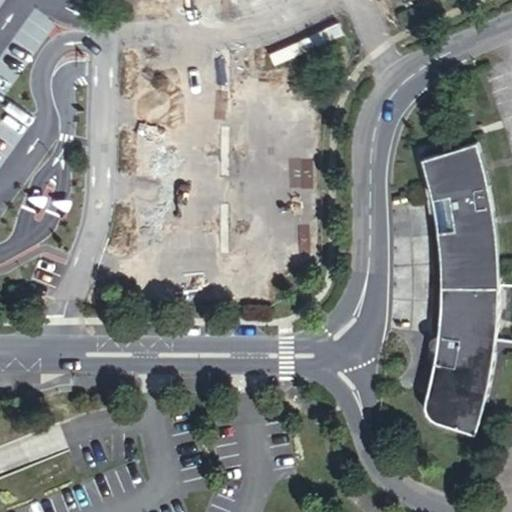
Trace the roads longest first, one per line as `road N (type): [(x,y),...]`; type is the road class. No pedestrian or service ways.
road 1 (unclassified): [(331,353),(367,280),(364,129),(377,100),(391,78),(511,19)]
road 2 (unclassified): [(331,353),(0,351)]
road 3 (unclassified): [(453,511),(388,476),(360,397),(331,353)]
